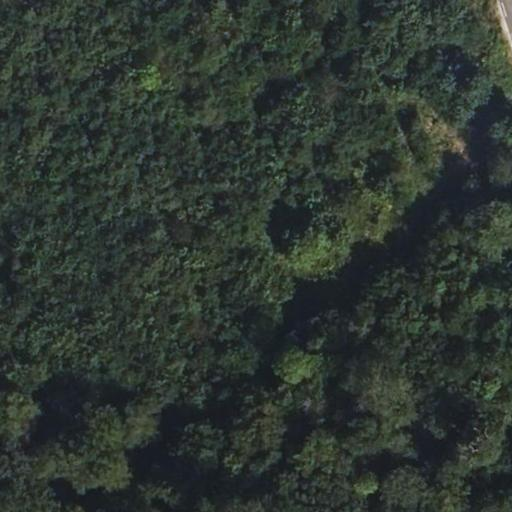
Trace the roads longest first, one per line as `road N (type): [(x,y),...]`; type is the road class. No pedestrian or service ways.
road 1 (track): [(166,511),(426,201),(511,124)]
road 2 (track): [(218,0),(426,201),(511,272)]
